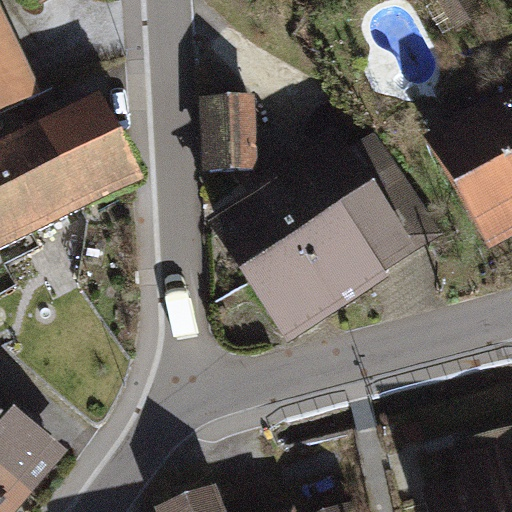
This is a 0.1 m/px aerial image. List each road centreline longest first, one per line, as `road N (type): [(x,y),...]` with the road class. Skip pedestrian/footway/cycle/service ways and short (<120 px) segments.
road 1 (residential): [(185,397),(169,0)]
road 2 (residential): [(185,397),(511,311)]
road 3 (residential): [(98,511),(185,397)]
